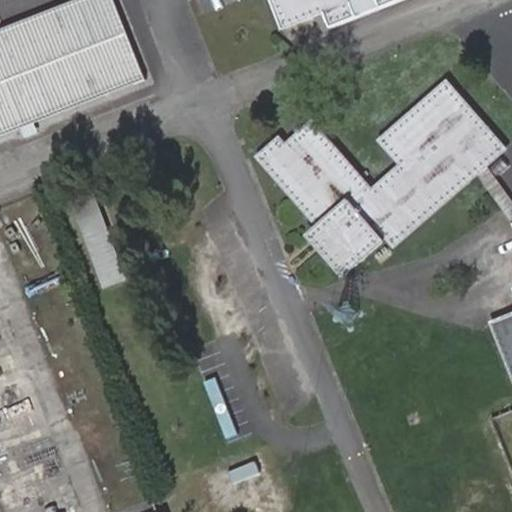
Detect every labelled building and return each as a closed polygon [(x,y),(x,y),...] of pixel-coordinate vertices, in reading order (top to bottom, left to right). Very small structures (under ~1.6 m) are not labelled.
[(0,134),(146,77),(115,0),(71,0),(0,28),(0,134)] [(271,0),(283,30),(324,15),(330,28),(357,18),(354,4),(365,0),(377,0),(381,8),(402,0),(271,0)] [(393,242),(472,174),(483,164),(502,147),(445,82),(380,138),(400,163),(372,188),(314,123),(287,145),(282,140),(261,159),(320,228),(353,266),(381,241),(371,229),(377,223),(393,242)] [(511,224),(511,201),(483,164),(472,174),(511,224)] [(127,283),(97,199),(75,208),(105,291),(127,283)] [(353,266),(320,228),(311,235),(344,274),(353,266)] [(511,320),(494,328),(511,374),(511,320)]
